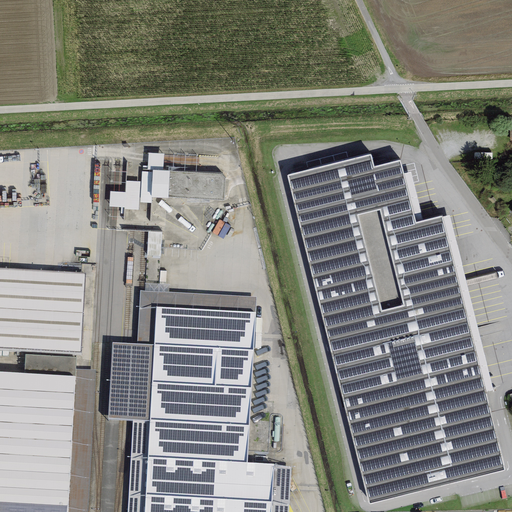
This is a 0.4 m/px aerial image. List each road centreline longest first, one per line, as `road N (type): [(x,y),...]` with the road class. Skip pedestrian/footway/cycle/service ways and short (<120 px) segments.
road 1 (unclassified): [(400,88),(0,109)]
road 2 (unclassified): [(511,257),(400,88)]
